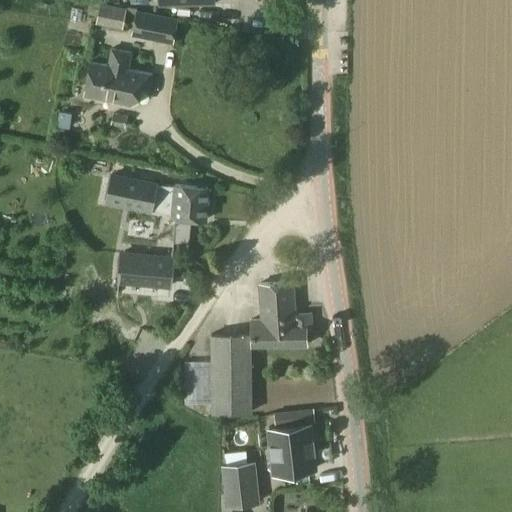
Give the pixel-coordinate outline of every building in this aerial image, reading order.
[(96,23),(123,27),(127,7),(99,3),(96,23)] [(136,9),(131,35),(173,43),(178,17),(136,9)] [(132,104),(135,87),(149,90),(152,73),(128,69),(131,52),(112,48),(109,66),(91,62),(85,95),(132,104)] [(113,114),(110,125),(124,128),(127,117),(113,114)] [(206,220),(209,188),(175,184),(175,186),(158,184),(111,175),(106,201),(172,215),(172,217),(206,220)] [(173,258),(121,253),(118,282),(171,286),(173,258)] [(252,334),(252,345),(307,344),(307,330),(311,330),(311,314),(294,314),(293,305),(293,282),(260,283),(261,320),(251,320),(252,334)] [(210,410),(211,413),(252,413),(252,345),(252,334),(210,334),(210,360),(210,403),(210,410)] [(313,408),(275,412),(276,426),(314,422),(313,408)] [(269,430),(267,430),(270,459),(271,461),(272,472),(280,471),(282,471),(312,468),(315,467),(314,463),(318,461),(317,449),(313,447),(311,438),(310,425),(269,430)] [(242,511),(242,505),(260,503),(255,460),(221,463),(224,492),(220,492),(222,511),(242,511)]
